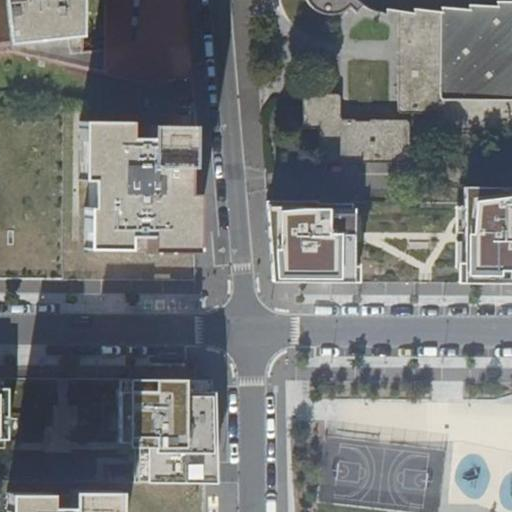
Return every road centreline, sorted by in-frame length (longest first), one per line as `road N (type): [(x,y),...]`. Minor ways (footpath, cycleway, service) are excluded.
road 1 (residential): [(251,332),(220,0)]
road 2 (residential): [(251,332),(511,333)]
road 3 (residential): [(0,330),(251,332)]
road 4 (residential): [(251,332),(256,511)]
